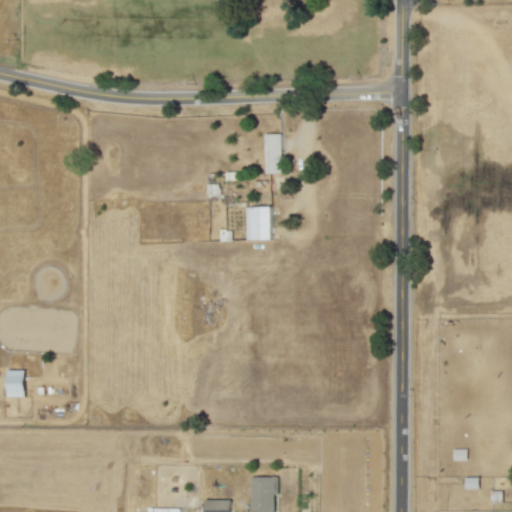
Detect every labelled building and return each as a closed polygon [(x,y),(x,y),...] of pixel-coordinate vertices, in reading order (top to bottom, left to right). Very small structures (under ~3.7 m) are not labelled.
[(283,173),(282,133),(266,134),(267,173),(283,173)] [(247,206),(248,239),(273,239),(272,206),(247,206)] [(26,369),(9,369),(9,396),(26,396),(26,369)] [(467,460),(467,448),(454,448),(454,460),(467,460)] [(274,511),(275,493),(278,493),(279,476),(252,476),(252,511),(259,511),(258,511),(274,511)] [(466,477),(466,489),(480,488),(479,477),(466,477)] [(231,511),(232,500),(206,499),(205,511),(231,511)]
